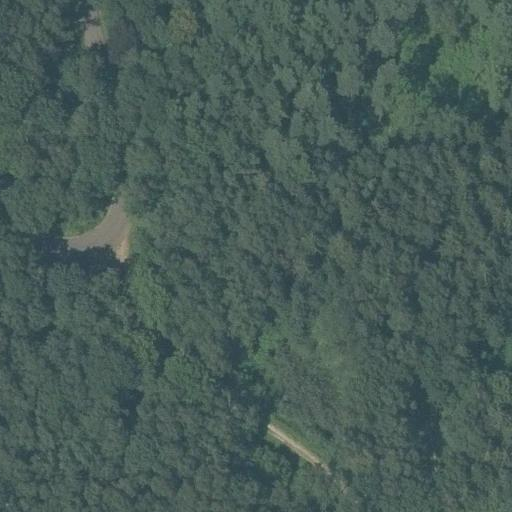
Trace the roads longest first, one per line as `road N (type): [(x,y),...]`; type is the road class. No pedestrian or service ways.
road 1 (track): [(370,511),(193,376),(102,242)]
road 2 (tertiary): [(0,202),(24,232),(58,250),(102,242),(119,219),(120,161),(84,0)]
road 3 (track): [(511,198),(444,256),(417,330),(415,368),(434,456),(430,511)]
